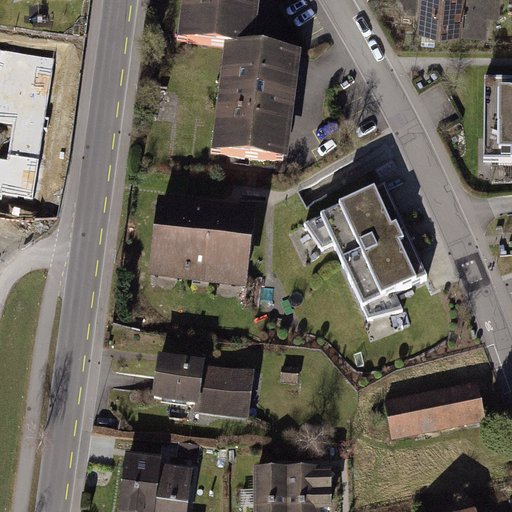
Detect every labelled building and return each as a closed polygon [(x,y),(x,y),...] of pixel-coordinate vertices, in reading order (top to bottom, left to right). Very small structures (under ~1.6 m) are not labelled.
[(267,0),(188,0),(182,53),(226,59),(259,63),(267,0)] [(398,0),(397,16),(421,18),(420,35),(496,41),(499,0),(398,0)] [(0,114),(15,116),(16,102),(48,107),(54,63),(0,55),(0,114)] [(305,69),(259,63),(226,59),(212,163),(292,173),(305,69)] [(511,91),(501,91),(498,156),(511,156),(511,91)] [(419,279),(379,194),(310,226),(325,259),(338,253),(373,325),(399,313),(390,293),(419,279)] [(256,224),(168,213),(158,294),(246,304),(256,224)] [(259,378),(161,366),(155,412),(253,424),(259,378)] [(301,371),(285,371),(285,380),(301,380),(301,371)] [(387,404),(395,444),(489,426),(481,386),(387,404)] [(203,452),(179,449),(177,465),(201,467),(203,452)] [(166,471),(129,467),(123,511),(160,511),(164,482),(166,471)] [(339,501),(338,478),(289,480),(289,511),(320,511),(320,502),(339,501)] [(289,511),(289,480),(258,481),(259,511),(289,511)] [(194,511),(197,486),(164,482),(160,511),(194,511)]
